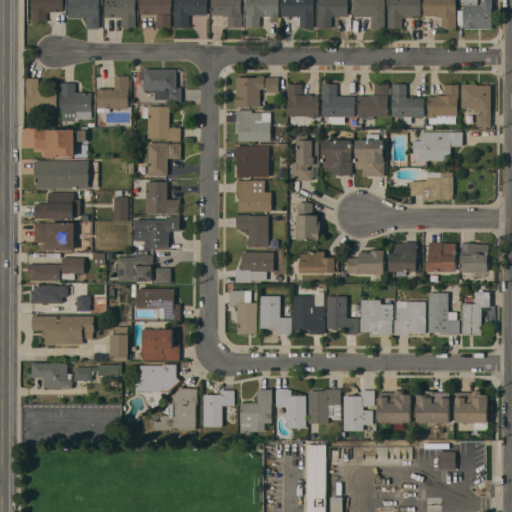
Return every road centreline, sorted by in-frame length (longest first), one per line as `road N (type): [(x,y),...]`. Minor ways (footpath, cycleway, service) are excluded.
road 1 (residential): [(511,55),(59,51)]
road 2 (residential): [(212,56),(215,357)]
road 3 (residential): [(511,361),(215,357)]
road 4 (residential): [(511,215),(353,213)]
